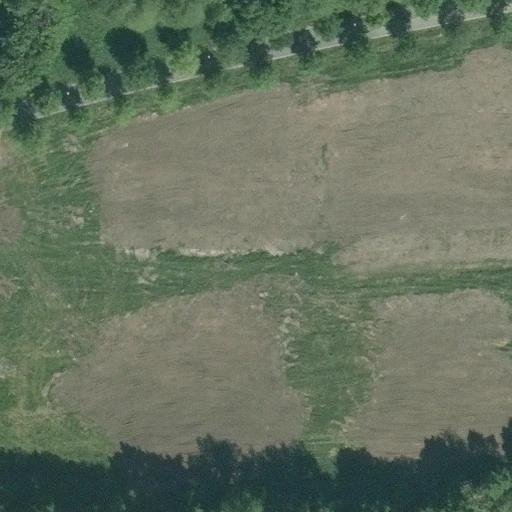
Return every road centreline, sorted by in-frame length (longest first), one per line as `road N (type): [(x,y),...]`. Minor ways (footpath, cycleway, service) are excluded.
road 1 (tertiary): [(0,117),(160,72),(509,0)]
road 2 (track): [(0,18),(85,16),(153,0)]
